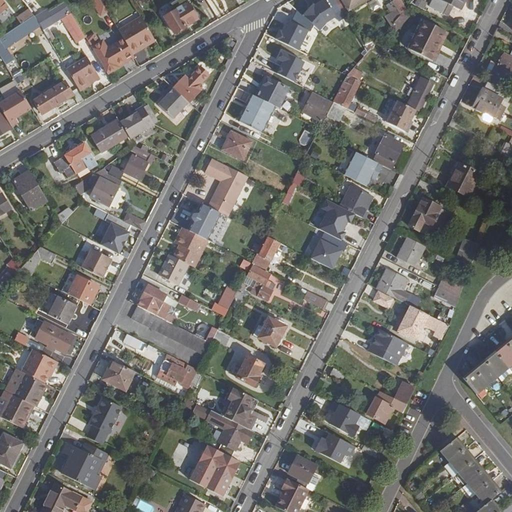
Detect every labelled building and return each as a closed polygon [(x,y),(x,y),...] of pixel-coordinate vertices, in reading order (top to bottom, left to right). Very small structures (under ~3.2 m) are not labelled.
[(91,0),(100,15),(106,11),(99,0),(91,0)] [(165,17),(175,33),(198,19),(187,0),(181,0),(177,3),(180,8),(171,14),(170,11),(165,14),(166,17),(165,17)] [(302,16),(313,26),(318,31),(325,24),(335,18),(338,23),(344,19),(332,0),(329,0),(323,4),(323,6),(316,10),(315,8),(302,16)] [(342,0),(349,11),(367,0),(342,0)] [(399,0),(395,0),(392,2),(400,17),(406,11),(399,0)] [(427,2),(422,0),(416,0),(414,4),(424,9),(427,2)] [(439,0),(435,10),(443,14),(448,4),(454,7),(461,10),(466,0),(439,0)] [(400,17),(392,2),(386,6),(390,14),(385,17),(391,27),(400,17)] [(454,7),(448,4),(443,14),(449,17),(454,7)] [(28,9),(16,18),(21,25),(34,16),(28,9)] [(55,24),(47,11),(44,13),(52,25),(55,24)] [(275,41),(297,52),(307,32),(310,33),(313,26),(302,16),(296,11),(290,23),(287,21),(281,33),(279,32),(275,41)] [(44,13),(35,18),(43,31),(52,25),(44,13)] [(85,36),(72,14),(63,19),(77,41),(85,36)] [(34,16),(21,25),(0,39),(0,55),(7,67),(14,63),(5,48),(39,25),(34,16)] [(141,17),(118,31),(123,38),(133,55),(141,50),(139,47),(153,38),(141,17)] [(435,26),(422,19),(416,30),(419,31),(409,49),(429,60),(443,33),(434,29),(435,26)] [(448,32),(435,26),(434,29),(443,33),(429,60),(433,62),(448,32)] [(419,31),(416,30),(407,48),(409,49),(419,31)] [(101,42),(98,43),(94,36),(87,40),(108,73),(118,67),(116,65),(133,55),(123,38),(106,50),(101,42)] [(155,41),(153,38),(139,47),(141,50),(155,41)] [(499,63),(496,62),(486,81),(488,82),(506,91),(510,84),(511,84),(511,50),(509,55),(504,53),(499,63)] [(277,74),(294,82),(304,62),(282,51),(278,59),(283,62),(277,74)] [(93,67),(86,56),(65,68),(78,89),(89,82),(84,73),(93,67)] [(99,77),(93,67),(84,73),(89,82),(99,77)] [(185,77),(174,89),(188,103),(200,91),(199,90),(201,89),(201,85),(200,83),(208,75),(201,68),(189,80),(185,77)] [(353,68),(346,76),(359,82),(363,73),(353,68)] [(359,82),(346,76),(333,102),(347,109),(360,83),(359,82)] [(267,79),(258,99),(275,107),(280,110),(290,90),(267,79)] [(416,111),(418,112),(432,84),(423,79),(408,107),(416,111)] [(73,96),(64,82),(33,100),(42,114),(73,96)] [(483,88),(473,108),(486,114),(492,117),(498,120),(505,107),(501,105),(503,101),(507,103),(511,94),(506,91),(488,82),(485,88),(483,88)] [(174,89),(171,86),(165,92),(168,95),(165,99),(158,105),(173,119),(188,103),(174,89)] [(21,91),(0,103),(0,107),(11,127),(19,122),(17,118),(31,109),(21,91)] [(331,101),(313,92),(304,111),(310,115),(312,112),(323,117),(331,101)] [(245,112),(240,123),(262,134),(275,107),(258,99),(253,97),(249,105),(252,106),(248,113),(245,112)] [(387,122),(406,132),(416,111),(408,107),(398,101),(387,122)] [(347,109),(333,102),(325,118),(338,125),(347,109)] [(148,104),(143,107),(154,124),(159,122),(148,104)] [(143,107),(137,110),(138,112),(131,116),(121,123),(129,137),(131,139),(154,125),(154,124),(143,107)] [(356,108),(354,113),(375,124),(378,119),(356,108)] [(0,135),(10,130),(0,112),(0,135)] [(285,116),(279,113),(277,118),(283,121),(285,116)] [(492,117),(486,114),(483,120),(489,123),(492,117)] [(91,137),(102,154),(129,137),(121,123),(119,120),(91,137)] [(511,130),(502,126),(500,130),(511,136),(511,130)] [(252,142),(232,132),(223,150),(244,160),(252,142)] [(376,153),(376,154),(373,161),(392,170),(396,163),(394,162),(403,144),(385,135),(376,153)] [(511,144),(508,143),(507,142),(501,152),(511,158),(511,144)] [(89,171),(98,166),(85,143),(65,156),(65,157),(53,164),(64,181),(75,173),(76,174),(87,168),(89,171)] [(140,149),(136,147),(130,151),(134,152),(124,172),(140,180),(148,163),(151,164),(155,157),(147,152),(140,149)] [(312,151),(310,156),(316,159),(319,154),(312,151)] [(163,153),(161,159),(167,162),(170,157),(163,153)] [(374,182),(381,167),(354,153),(343,174),(364,185),(367,186),(369,182),(366,181),(367,179),(374,182)] [(248,178),(213,160),(206,173),(219,180),(220,179),(223,181),(222,182),(209,208),(220,213),(228,217),(228,218),(248,178)] [(392,170),(373,161),(372,163),(391,172),(392,170)] [(480,174),(459,163),(447,186),(469,197),(480,174)] [(112,166),(108,173),(120,179),(124,172),(112,166)] [(119,187),(122,181),(120,180),(109,174),(104,168),(93,175),(94,176),(90,183),(97,187),(91,197),(109,206),(116,193),(119,187)] [(14,181),(31,211),(48,201),(30,172),(14,181)] [(301,176),(297,173),(292,182),(297,185),(301,176)] [(63,182),(60,176),(49,182),(53,188),(63,182)] [(301,176),(297,185),(301,187),(306,178),(301,176)] [(85,180),(75,187),(79,195),(90,189),(85,180)] [(297,185),(292,182),(287,193),(291,196),(297,185)] [(351,186),(340,206),(362,217),(366,209),(365,209),(371,197),(351,186)] [(0,216),(11,209),(2,194),(0,195),(0,216)] [(440,209),(441,207),(439,207),(431,203),(423,199),(410,227),(420,232),(425,221),(440,229),(448,213),(440,209)] [(198,214),(203,205),(201,204),(196,213),(191,212),(188,218),(192,222),(187,231),(190,232),(194,223),(198,214)] [(209,208),(203,205),(198,214),(194,223),(190,232),(207,241),(220,213),(209,208)] [(60,215),(57,217),(62,225),(73,213),(68,209),(60,215)] [(93,216),(103,219),(106,212),(95,209),(93,216)] [(228,217),(220,213),(207,241),(214,244),(228,217)] [(111,224),(101,245),(119,254),(130,232),(127,231),(131,225),(129,224),(108,214),(105,221),(111,224)] [(146,224),(132,217),(129,224),(131,225),(143,231),(146,224)] [(352,236),(334,227),(321,253),(339,262),(352,236)] [(175,243),(179,245),(174,257),(189,265),(195,267),(208,241),(207,241),(190,232),(187,231),(183,228),(175,243)] [(397,258),(416,267),(426,246),(408,237),(397,258)] [(268,238),(259,255),(257,254),(252,264),(254,264),(258,266),(266,271),(280,243),(268,238)] [(479,245),(463,239),(456,261),(470,269),(479,245)] [(54,249),(46,245),(44,249),(52,253),(54,249)] [(44,249),(41,247),(20,270),(32,276),(40,259),(52,264),(57,255),(52,253),(44,249)] [(82,268),(102,278),(112,259),(91,249),(82,268)] [(445,256),(438,253),(435,259),(442,262),(445,256)] [(160,276),(178,286),(189,265),(174,257),(170,255),(160,276)] [(294,255),(291,260),(298,264),(301,258),(294,255)] [(20,270),(13,259),(7,265),(10,268),(0,277),(0,290),(0,292),(8,283),(20,270)] [(248,276),(246,276),(239,290),(244,292),(251,278),(257,281),(252,292),(268,301),(274,290),(265,285),(271,273),(266,271),(258,266),(254,264),(248,276)] [(409,280),(388,269),(377,289),(405,303),(409,293),(404,291),(409,280)] [(61,290),(69,294),(77,276),(70,273),(61,290)] [(100,287),(78,276),(77,276),(69,294),(91,306),(100,287)] [(444,278),(439,287),(459,298),(463,288),(444,278)] [(141,300),(149,304),(145,310),(156,316),(163,302),(166,295),(149,286),(141,300)] [(232,286),(221,306),(229,310),(239,290),(232,286)] [(439,287),(434,296),(456,307),(459,298),(439,287)] [(393,299),(378,292),(373,301),(388,308),(393,299)] [(57,296),(51,293),(42,312),(47,315),(57,296)] [(307,301),(323,308),(327,301),(325,300),(312,294),(311,293),(307,301)] [(198,303),(183,295),(179,303),(195,310),(198,303)] [(76,306),(57,296),(47,315),(67,325),(76,306)] [(156,316),(174,325),(177,318),(168,313),(172,306),(163,302),(156,316)] [(216,304),(212,310),(225,317),(229,310),(221,306),(216,304)] [(138,306),(132,318),(206,356),(212,344),(174,325),(156,316),(145,310),(138,306)] [(416,341),(425,325),(437,331),(434,336),(442,340),(444,335),(449,325),(411,306),(398,332),(416,341)] [(35,338),(43,321),(37,318),(29,335),(35,338)] [(287,327),(269,318),(258,338),(277,347),(287,327)] [(74,336),(43,321),(35,338),(34,339),(65,354),(74,336)] [(213,338),(217,329),(211,326),(207,335),(213,338)] [(231,335),(219,329),(213,341),(225,347),(231,335)] [(376,338),(369,352),(397,366),(408,344),(386,333),(383,331),(378,340),(376,338)] [(25,345),(29,337),(17,332),(14,340),(25,345)] [(124,342),(139,348),(142,342),(127,334),(124,342)] [(511,336),(505,343),(495,351),(484,360),(473,369),(463,377),(477,394),(488,386),(498,377),(509,368),(511,365),(511,336)] [(232,338),(228,348),(234,350),(238,341),(232,338)] [(55,370),(58,363),(34,351),(23,373),(45,383),(49,377),(52,369),(55,370)] [(169,355),(161,372),(175,379),(181,382),(190,386),(192,383),(197,374),(199,370),(169,355)] [(265,365),(248,357),(237,378),(255,387),(260,378),(258,377),(265,365)] [(103,379),(126,391),(127,389),(133,378),(136,372),(113,360),(103,379)] [(330,375),(343,381),(346,374),(333,368),(330,375)] [(511,375),(511,371),(509,368),(498,377),(503,383),(511,375)] [(17,369),(6,391),(35,406),(43,392),(45,393),(49,385),(45,383),(23,373),(17,369)] [(161,372),(158,378),(171,385),(175,379),(161,372)] [(202,376),(197,374),(192,383),(197,386),(202,376)] [(133,378),(127,389),(134,392),(139,381),(133,378)] [(415,389),(404,383),(396,399),(408,405),(415,389)] [(254,399),(235,389),(229,400),(224,397),(219,406),(227,410),(224,416),(248,429),(254,417),(251,415),(253,410),(250,408),(254,399)] [(0,397),(0,416),(22,427),(29,413),(31,414),(35,406),(6,391),(2,398),(0,397)] [(45,393),(43,392),(35,406),(37,407),(45,393)] [(386,424),(394,409),(403,414),(408,405),(396,399),(380,392),(368,414),(386,424)] [(93,426),(88,437),(104,445),(110,433),(111,434),(123,407),(104,398),(100,407),(99,407),(95,415),(96,415),(91,425),(93,426)] [(185,399),(182,405),(191,410),(194,403),(185,399)] [(360,427),(355,424),(359,417),(360,415),(333,402),(330,409),(335,412),(330,423),(355,436),(360,427)] [(241,441),(247,444),(254,431),(251,430),(248,429),(224,416),(198,403),(193,413),(226,430),(220,442),(236,450),(241,441)] [(31,414),(29,413),(22,427),(24,428),(31,414)] [(360,427),(366,430),(369,423),(359,417),(355,424),(360,427)] [(24,444),(4,434),(0,442),(0,462),(11,468),(24,444)] [(353,445),(331,434),(327,441),(319,437),(313,449),(338,462),(342,453),(344,454),(349,453),(353,445)] [(450,463),(459,474),(468,484),(476,495),(485,506),(477,511),(500,511),(491,501),(501,493),(492,482),(483,471),(474,461),(466,450),(456,439),(441,452),(450,463)] [(218,482),(220,482),(234,456),(206,441),(203,446),(214,452),(203,474),(204,474),(200,482),(215,489),(218,482)] [(63,453),(71,456),(63,473),(96,489),(102,477),(97,474),(104,460),(106,461),(109,455),(85,443),(81,450),(68,443),(63,453)] [(365,446),(363,450),(376,457),(378,453),(365,446)] [(358,448),(356,453),(379,464),(381,460),(376,457),(363,450),(358,448)] [(298,478),(296,483),(307,488),(313,491),(320,477),(313,474),(318,466),(298,456),(289,474),(298,478)] [(156,472),(149,468),(146,473),(153,477),(156,472)] [(0,491),(2,487),(0,486),(0,479),(1,478),(5,480),(8,474),(0,469),(0,491)] [(285,490),(277,507),(286,511),(297,511),(304,499),(309,489),(303,486),(287,478),(282,488),(285,490)] [(364,494),(368,487),(360,483),(357,490),(364,494)] [(87,511),(92,502),(55,484),(42,511),(41,511),(62,511),(65,505),(79,511),(87,511)] [(199,511),(203,504),(185,495),(176,511),(199,511)] [(123,498),(118,508),(125,511),(131,501),(123,498)]
